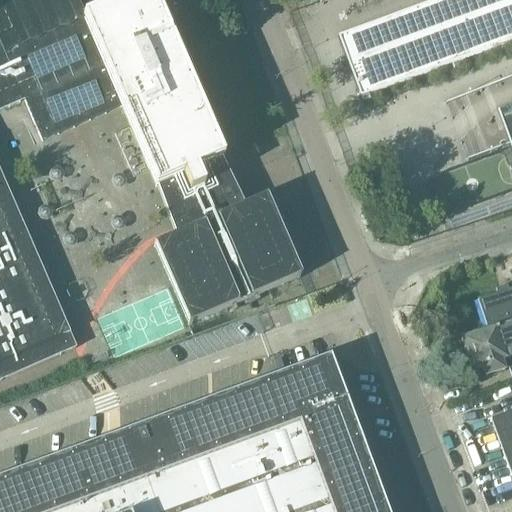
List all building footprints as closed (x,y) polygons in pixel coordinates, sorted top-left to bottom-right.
[(165,25),(157,8),(153,0),(133,0),(132,1),(131,0),(0,0),(0,383),(76,350),(0,174),(0,113),(25,102),(43,143),(123,108),(157,187),(156,187),(157,189),(159,188),(177,238),(154,248),(155,250),(156,249),(189,326),(188,327),(189,328),(301,280),(301,278),(299,279),(267,201),(268,201),(267,200),(244,210),(221,163),(223,162),(222,159),(220,160),(163,26),(165,25)] [(511,0),(442,0),(337,39),(360,99),(511,43),(511,110),(497,115),(509,147),(511,155),(511,0)] [(493,99),(511,93),(505,75),(488,80),(493,99)] [(286,124),(282,108),(274,110),(269,93),(248,99),(257,132),(286,124)] [(405,185),(390,190),(396,206),(411,200),(405,185)] [(511,325),(511,328),(511,290),(478,302),(488,333),(511,325)] [(501,362),(511,358),(511,328),(511,325),(488,333),(462,341),(472,372),(482,369),(486,379),(504,373),(501,362)] [(117,437),(0,480),(0,511),(385,511),(330,360),(329,359),(262,384),(153,424),(135,431),(117,437)] [(71,378),(58,382),(61,394),(74,390),(71,378)] [(511,403),(497,408),(511,453),(511,403)]
